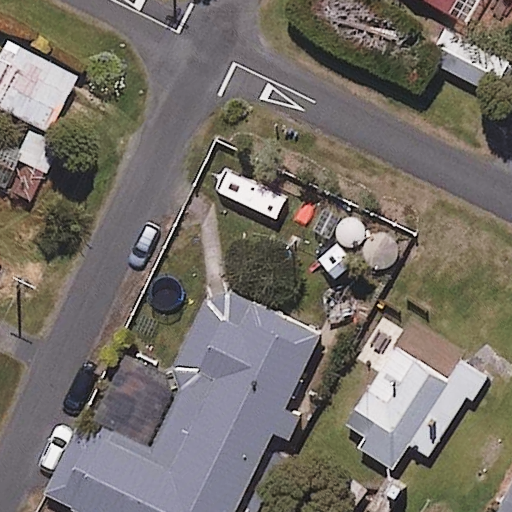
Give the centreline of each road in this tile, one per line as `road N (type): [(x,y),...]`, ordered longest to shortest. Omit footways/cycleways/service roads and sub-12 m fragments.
road 1 (residential): [(0,511),(209,47)]
road 2 (residential): [(209,47),(511,199)]
